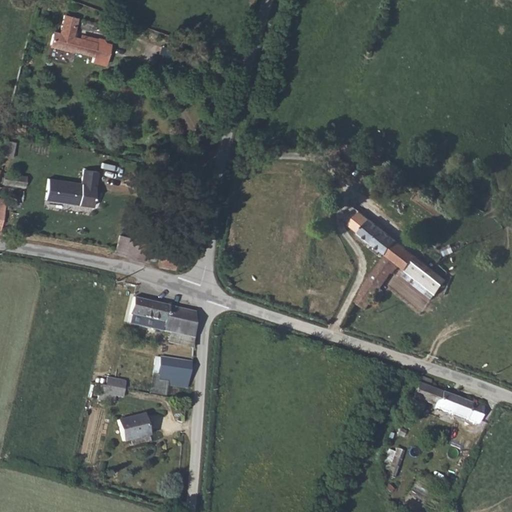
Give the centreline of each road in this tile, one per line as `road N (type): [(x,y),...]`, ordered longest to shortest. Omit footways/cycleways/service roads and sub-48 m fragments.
road 1 (unclassified): [(207,302),(511,398)]
road 2 (unclassified): [(201,300),(224,148),(272,0)]
road 3 (unknown): [(224,148),(325,160),(356,181),(344,225),(354,279),(328,337)]
road 4 (unclassified): [(189,511),(207,302)]
road 5 (unclassified): [(0,252),(96,268),(201,300)]
